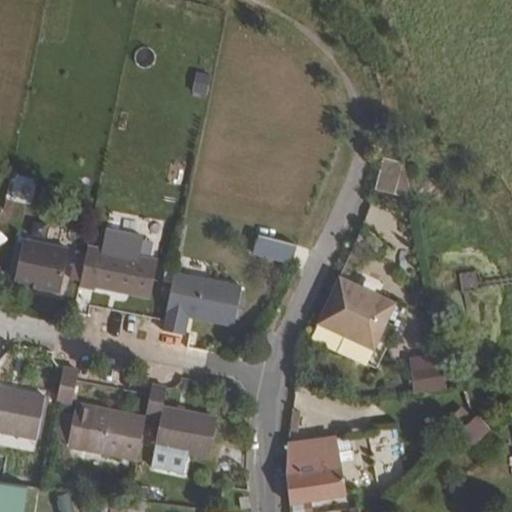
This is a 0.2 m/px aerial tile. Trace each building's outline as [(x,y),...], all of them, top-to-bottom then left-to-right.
[(412,200),(402,164),(384,160),(377,192),(412,200)] [(289,263),(297,246),(257,235),(252,253),(289,263)] [(22,240),(12,282),(56,292),(66,250),(22,240)] [(149,298),(157,259),(88,244),(80,286),(94,288),(97,287),(149,298)] [(377,345),(399,297),(377,287),(366,282),(343,271),(321,319),(377,345)] [(231,327),(239,288),(176,275),(165,322),(163,332),(176,335),(179,336),(184,317),(231,327)] [(380,281),(369,275),(366,282),(377,287),(380,281)] [(424,369),(428,392),(449,388),(445,366),(424,369)] [(72,406),(76,381),(78,372),(63,368),(56,402),(72,406)] [(0,428),(32,436),(40,394),(0,385),(0,428)] [(207,460),(215,421),(163,409),(167,391),(152,388),(146,415),(160,418),(154,448),(186,455),(207,460)] [(135,463),(145,420),(76,405),(74,418),(67,448),(135,463)] [(67,448),(74,418),(58,415),(52,444),(67,448)] [(467,445),(484,428),(474,417),(457,434),(467,445)] [(0,442),(34,450),(36,439),(0,431),(0,442)] [(353,493),(345,437),(290,441),(288,469),(292,502),(353,493)] [(182,473),(186,455),(154,448),(150,467),(182,473)] [(0,511),(11,511),(16,482),(0,479),(0,511)] [(104,511),(142,511),(145,500),(108,493),(104,511)]
